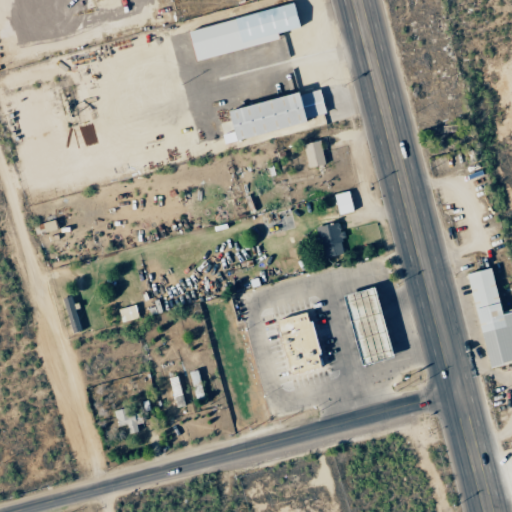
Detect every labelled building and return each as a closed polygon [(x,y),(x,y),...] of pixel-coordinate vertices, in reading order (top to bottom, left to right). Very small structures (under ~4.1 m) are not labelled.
[(274,33),(296,28),(291,4),(185,29),(192,60),(276,40),(274,33)] [(110,71),(143,62),(138,44),(105,52),(110,71)] [(223,109),(228,133),(220,134),(222,140),(324,118),(317,88),(223,109)] [(323,164),(318,140),(301,143),(306,167),(323,164)] [(68,171),(70,181),(163,157),(161,148),(68,171)] [(351,212),(348,191),(333,193),(336,214),(351,212)] [(321,257),(343,253),(337,222),(316,226),(321,257)] [(464,273),(485,367),(511,361),(511,313),(511,311),(498,314),(488,268),(464,273)] [(343,296),(363,365),(394,357),(374,287),(343,296)] [(116,309),(120,323),(137,318),(133,304),(116,309)] [(277,320),(293,373),(321,365),(318,354),(322,352),(312,322),(309,322),(306,312),(277,320)] [(140,432),(138,412),(128,413),(127,408),(113,410),(115,426),(126,425),(127,434),(140,432)]
